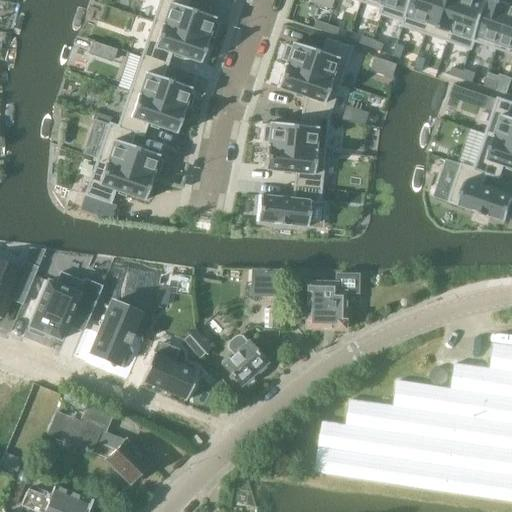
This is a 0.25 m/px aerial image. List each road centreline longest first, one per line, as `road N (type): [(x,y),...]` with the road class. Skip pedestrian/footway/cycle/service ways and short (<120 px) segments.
road 1 (unclassified): [(224,455),(294,393),(369,344),(430,315),(511,296)]
road 2 (residential): [(224,455),(185,419),(0,349)]
road 3 (residential): [(204,204),(263,0)]
